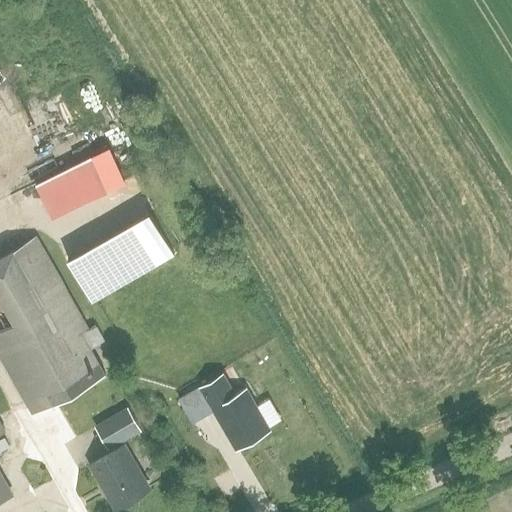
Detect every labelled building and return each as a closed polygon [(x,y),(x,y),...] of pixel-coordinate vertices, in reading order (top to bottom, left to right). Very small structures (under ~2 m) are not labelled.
[(31,140),(0,83),(0,129),(11,150),(31,140)] [(91,153),(37,181),(55,214),(109,186),(91,153)] [(151,210),(68,254),(92,300),(175,256),(151,210)] [(42,236),(0,258),(0,352),(32,412),(113,370),(42,236)] [(141,430),(129,406),(98,423),(110,446),(141,430)] [(130,441),(89,463),(113,508),(154,487),(130,441)] [(0,504),(15,497),(0,468),(0,504)]
